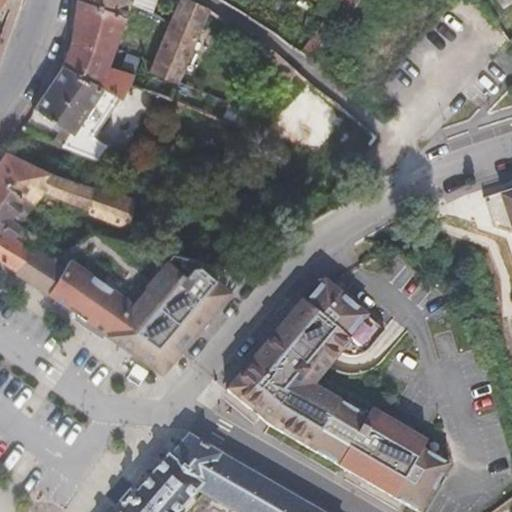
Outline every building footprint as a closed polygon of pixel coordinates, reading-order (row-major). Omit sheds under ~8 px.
[(110,64),(132,3),(132,0),(77,0),(72,41),(62,66),(117,96),(122,99),(130,84),(135,74),(110,64)] [(179,82),(211,10),(192,0),(177,0),(148,71),(179,82)] [(319,0),(341,14),(344,16),(357,0),(319,0)] [(337,20),(328,13),(301,51),(311,58),(337,20)] [(92,137),(117,96),(62,66),(34,108),(61,126),(52,142),(64,147),(112,166),(120,154),(92,137)] [(173,99),(177,89),(152,79),(148,90),(160,95),(173,99)] [(136,198),(51,172),(7,151),(0,160),(0,173),(30,200),(38,189),(86,209),(87,213),(119,225),(131,221),(136,198)] [(12,219),(30,200),(0,173),(0,231),(38,249),(51,242),(22,226),(12,219)] [(511,189),(484,199),(493,229),(511,234),(511,189)] [(31,252),(38,249),(0,231),(0,261),(14,272),(31,252)] [(31,252),(14,272),(47,294),(48,293),(107,333),(106,334),(161,374),(246,271),(92,231),(67,252),(51,242),(38,249),(31,252)] [(269,426),(283,434),(287,427),(299,435),(296,441),(416,511),(421,511),(449,465),(422,450),(426,442),(372,410),(367,418),(313,386),(342,353),(344,354),(346,355),(348,356),(350,356),(353,356),(356,356),(358,356),(361,355),(363,354),(365,352),(367,351),(368,349),(370,347),(384,330),(328,283),(324,280),(304,303),(302,301),(227,390),(269,426)] [(178,511),(198,489),(223,456),(189,436),(171,458),(169,456),(137,493),(135,491),(122,506),(124,508),(120,511),(178,511)] [(320,511),(223,456),(198,489),(235,511),(320,511)]
